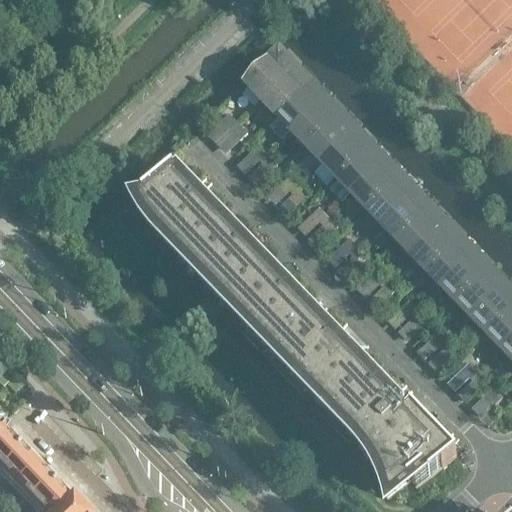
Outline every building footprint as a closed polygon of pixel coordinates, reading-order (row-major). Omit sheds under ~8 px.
[(262,104),(295,72),(278,55),(262,71),(264,73),(247,89),(262,104)] [(277,120),(310,88),(295,72),(262,104),(277,120)] [(292,135),(325,103),(310,88),(277,120),(282,125),(274,132),(283,141),(291,134),(292,135)] [(307,151),(340,119),(325,103),(292,135),(307,151)] [(238,127),(229,118),(222,124),(231,134),(238,127)] [(322,166),(355,134),(340,119),(307,151),(322,166)] [(247,137),(238,127),(231,134),(240,144),(247,137)] [(337,182),(370,150),(355,134),(322,166),(337,182)] [(268,158),(259,149),(252,156),(261,165),(268,158)] [(352,197),(385,165),(370,150),(337,182),(342,187),(334,194),(343,203),(351,196),(352,197)] [(277,168),(268,158),(261,165),(270,175),(277,168)] [(367,213),(400,181),(385,165),(352,197),(367,213)] [(342,342),(337,336),(271,268),(228,224),(197,191),(186,180),(182,184),(181,183),(180,185),(173,177),(174,176),(173,175),(125,213),(349,445),(352,443),(356,447),(361,453),(364,458),(367,462),(372,470),(374,475),(377,480),(380,487),(382,493),(382,494),(385,492),(389,499),(386,501),(387,502),(412,482),(417,489),(415,490),(416,491),(457,459),(446,448),(411,412),(410,413),(411,413),(406,418),(400,412),(397,409),(402,403),(397,398),(378,379),(358,358),(342,342)] [(298,189),(289,180),(282,187),(291,196),(298,189)] [(382,228),(415,197),(400,181),(367,213),(382,228)] [(307,199),(298,189),(291,196),(300,206),(307,199)] [(397,244),(430,212),(415,197),(382,228),(397,244)] [(328,220),(319,211),(312,218),(321,227),(328,220)] [(412,259),(445,228),(430,212),(397,244),(412,259)] [(337,230),(328,220),(321,227),(330,237),(337,230)] [(427,275),(460,243),(445,228),(412,259),(427,275)] [(358,251),(349,242),(342,249),(351,258),(358,251)] [(442,291),(475,259),(460,243),(427,275),(442,291)] [(367,261),(358,251),(351,258),(360,268),(367,261)] [(457,306),(490,274),(475,259),(442,291),(457,306)] [(388,282),(379,273),(372,280),(381,289),(388,282)] [(472,322),(505,290),(490,274),(457,306),(472,322)] [(397,292),(388,282),(381,289),(390,299),(397,292)] [(487,337),(511,312),(511,297),(505,290),(472,322),(487,337)] [(418,314),(409,304),(402,311),(411,320),(418,314)] [(502,353),(511,342),(511,312),(487,337),(502,353)] [(427,323),(418,314),(411,320),(420,330),(427,323)] [(448,345),(439,335),(432,342),(441,352),(448,345)] [(511,363),(511,342),(502,353),(511,363)] [(457,354),(448,345),(441,352),(450,361),(457,354)] [(478,376),(469,366),(462,373),(471,383),(478,376)] [(487,385),(478,376),(471,383),(480,392),(487,385)] [(502,401),(493,391),(486,398),(495,408),(502,401)] [(0,469),(23,448),(8,433),(11,429),(8,425),(0,432),(0,469)] [(0,475),(14,491),(40,466),(23,448),(0,469),(0,475)] [(32,509),(58,484),(40,466),(14,491),(32,509)] [(34,511),(64,511),(75,502),(58,484),(32,509),(34,511)] [(90,511),(78,499),(75,502),(64,511),(90,511)]
